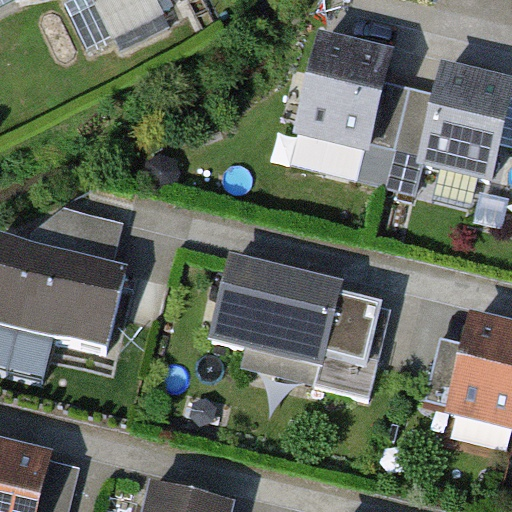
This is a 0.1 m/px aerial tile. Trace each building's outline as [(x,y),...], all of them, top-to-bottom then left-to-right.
[(20,0),(0,0),(0,15),(22,5),(20,0)] [(157,0),(93,0),(117,45),(167,19),(157,0)] [(399,62),(322,45),(301,139),(378,156),(399,62)] [(511,133),(511,95),(455,83),(433,183),(498,197),(511,133)] [(131,284),(2,254),(0,263),(0,322),(116,350),(131,284)] [(338,298),(231,274),(213,353),(320,377),(338,298)] [(511,342),(474,334),(450,433),(511,447),(511,342)] [(467,353),(439,347),(425,409),(453,416),(467,353)] [(43,511),(54,467),(0,454),(0,511),(43,511)] [(74,511),(81,484),(56,478),(48,511),(74,511)] [(223,511),(157,496),(153,511),(223,511)]
